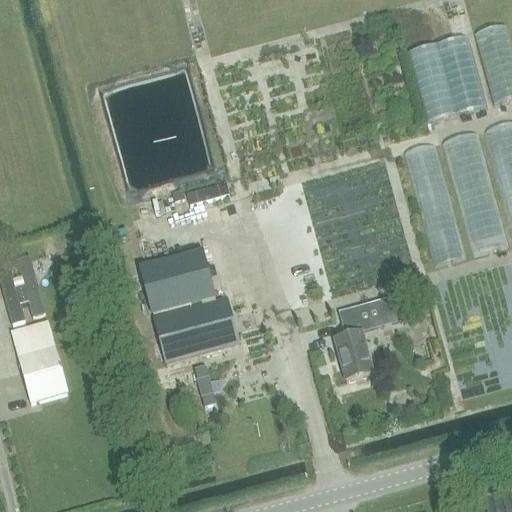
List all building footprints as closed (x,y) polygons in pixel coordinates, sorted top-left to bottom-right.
[(483,112),(467,37),(407,49),(423,125),(483,112)] [(5,265),(0,266),(0,300),(6,321),(20,317),(15,301),(24,299),(29,315),(43,311),(25,251),(11,255),(19,283),(11,285),(5,265)] [(180,261),(138,272),(149,314),(150,318),(151,321),(204,307),(216,303),(203,255),(180,261)] [(166,369),(240,349),(227,303),(153,323),(166,369)] [(68,398),(55,353),(47,324),(10,334),(30,408),(68,398)] [(346,387),(373,380),(362,337),(360,337),(357,326),(342,330),(345,341),(335,344),(346,387)]
